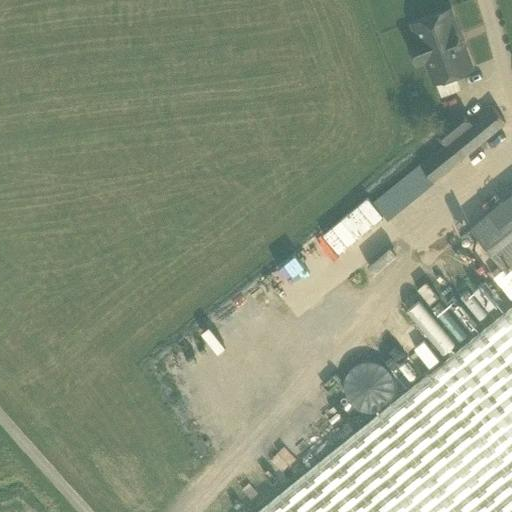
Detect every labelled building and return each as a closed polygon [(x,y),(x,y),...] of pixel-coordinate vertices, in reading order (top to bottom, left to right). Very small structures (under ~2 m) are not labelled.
[(448,10),(413,23),(419,40),(409,44),(415,62),(426,58),(434,78),(452,71),(453,75),(470,68),(448,10)] [(456,76),(437,81),(440,93),(459,88),(456,76)] [(505,122),(491,106),(478,117),(492,133),(505,122)] [(460,112),(436,131),(446,143),(467,127),(470,124),(460,112)] [(492,133),(478,117),(470,124),(467,127),(480,143),(492,133)] [(446,143),(439,149),(452,165),(480,143),(467,127),(446,143)] [(439,149),(420,165),(433,181),(452,165),(439,149)] [(511,193),(470,227),(501,266),(511,257),(511,193)] [(370,196),(330,220),(343,241),(383,216),(370,196)] [(511,511),(511,257),(501,266),(511,279),(511,307),(258,511),(511,511)] [(444,353),(457,340),(417,298),(403,311),(444,353)]
